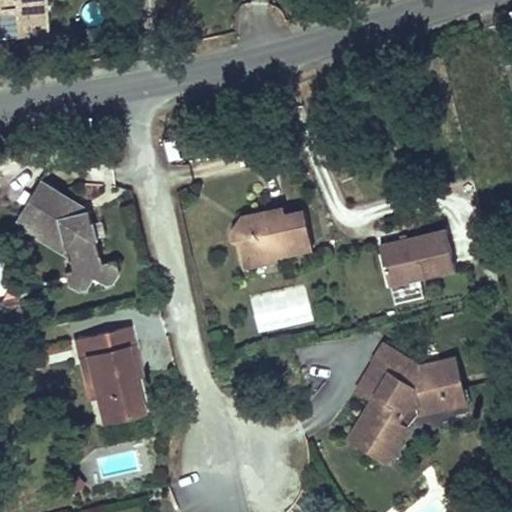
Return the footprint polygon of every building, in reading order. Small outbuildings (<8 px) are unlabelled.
[(14,24),(45,20),(43,0),(0,0),(0,10),(13,9),(14,24)] [(14,24),(15,34),(47,31),(45,20),(14,24)] [(40,181),(18,216),(68,246),(70,255),(71,258),(77,257),(79,269),(80,272),(84,271),(94,277),(100,267),(104,266),(103,263),(98,241),(92,238),(90,225),(93,220),(91,211),(40,181)] [(240,249),(244,267),(262,264),(261,259),(278,256),(280,261),(316,254),(308,217),(288,220),(285,212),(240,221),(232,235),(235,245),(240,249)] [(18,216),(14,224),(70,255),(68,246),(18,216)] [(455,279),(447,240),(380,254),(389,292),(389,293),(390,294),(455,279)] [(262,264),(244,267),(246,275),(281,268),(280,261),(278,256),(261,259),(262,264)] [(100,267),(94,277),(104,283),(113,280),(119,272),(117,261),(103,263),(104,266),(100,267)] [(79,269),(67,273),(69,284),(78,290),(89,286),(94,277),(84,271),(80,272),(79,269)] [(15,300),(0,303),(0,322),(19,318),(15,300)] [(0,322),(0,327),(21,323),(19,318),(0,322)] [(76,340),(79,356),(85,355),(96,399),(101,420),(139,410),(131,377),(124,346),(131,344),(127,327),(76,340)] [(69,340),(32,349),(37,366),(47,363),(45,353),(70,347),(69,340)] [(383,346),(374,363),(389,374),(375,397),(351,439),(388,461),(408,429),(398,422),(410,405),(416,405),(418,413),(451,407),(448,394),(463,391),(458,361),(420,368),(383,346)] [(85,355),(79,356),(91,400),(96,399),(85,355)] [(374,363),(359,388),(375,397),(389,374),(374,363)] [(463,391),(448,394),(451,407),(470,402),(468,391),(463,391)] [(398,422),(408,429),(418,413),(416,405),(410,405),(398,422)]
